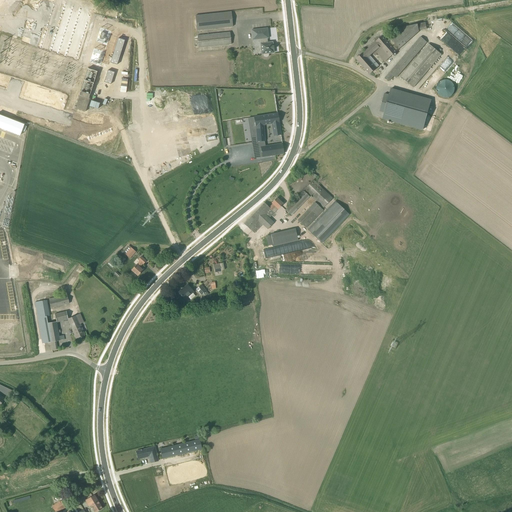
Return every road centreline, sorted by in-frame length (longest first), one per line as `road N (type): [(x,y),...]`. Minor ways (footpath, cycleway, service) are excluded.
road 1 (secondary): [(106,373),(153,288),(276,181),(293,151)]
road 2 (unclassified): [(293,151),(312,147),(381,85),(347,65),(293,53)]
road 3 (secondary): [(120,511),(100,435),(106,373)]
